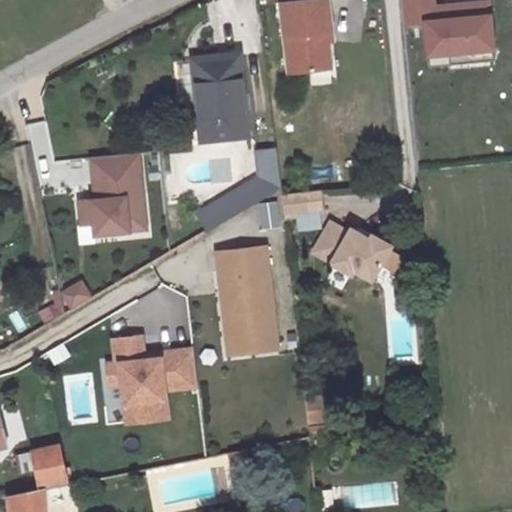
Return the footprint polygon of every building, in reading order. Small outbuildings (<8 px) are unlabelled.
[(331,34),(327,0),(308,0),(279,3),(287,76),(312,74),(312,66),(330,63),(327,34),(331,34)] [(439,0),(406,0),(407,7),(428,5),(432,63),(454,62),(453,49),(497,46),(494,0),(486,0),(471,1),(471,5),(458,6),(458,2),(440,3),(439,0)] [(407,7),(408,19),(429,18),(428,5),(407,7)] [(497,46),(453,49),(454,62),(498,59),(497,46)] [(239,54),(196,57),(200,137),(243,135),(239,54)] [(181,88),(195,86),(191,60),(177,62),(181,88)] [(312,66),(312,74),(331,72),(330,63),(312,66)] [(151,224),(148,143),(92,146),(94,188),(79,188),(80,216),(95,215),(95,227),(151,224)] [(281,184),(277,144),(256,146),(258,180),(260,196),(281,184)] [(199,212),(206,226),(260,196),(258,180),(199,212)] [(285,195),(286,212),(313,210),(311,193),(285,195)] [(280,201),(260,202),(261,227),(281,226),(280,201)] [(335,220),(318,249),(356,273),(360,267),(379,279),(398,246),(377,232),(375,236),(356,224),(353,230),(335,220)] [(286,348),(273,241),(221,246),(231,354),(286,348)] [(389,268),(400,273),(409,256),(397,250),(389,268)] [(61,287),(70,308),(95,299),(86,277),(61,287)] [(148,332),(113,334),(114,357),(106,358),(107,387),(122,385),(123,421),(176,419),(174,387),(196,386),(194,344),(159,345),(160,352),(149,353),(148,332)] [(328,421),(329,394),(307,394),(306,421),(328,421)] [(57,443),(31,449),(40,485),(66,478),(57,443)] [(44,511),(41,486),(5,492),(7,511),(44,511)]
